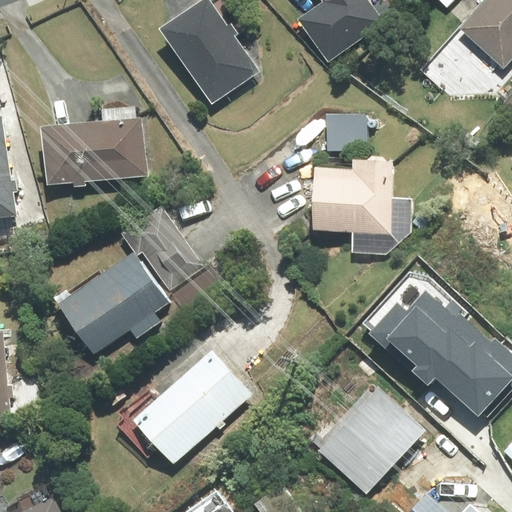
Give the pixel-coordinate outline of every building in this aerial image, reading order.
[(211,109),(224,100),(232,112),(267,86),(206,0),(205,0),(158,33),(211,109)] [(328,65),(384,26),(379,20),(389,13),(382,3),(372,10),(365,0),(318,0),(322,5),(298,22),(328,65)] [(511,0),(485,0),(458,32),(421,75),(454,104),(489,64),(505,78),(511,70),(511,0)] [(3,108),(0,107),(0,222),(17,220),(3,108)] [(95,125),(41,130),(45,190),(148,182),(143,122),(137,122),(136,110),(94,113),(95,125)] [(355,156),(368,156),(369,120),(323,118),(323,156),(355,156)] [(393,200),(395,162),(355,162),(355,165),(349,165),(349,175),(312,175),(311,237),(348,237),(348,256),(386,257),(410,234),(412,202),(393,200)] [(189,322),(233,290),(208,264),(205,267),(161,210),(121,235),(135,255),(58,310),(93,360),(129,334),(135,343),(160,325),(156,319),(177,304),(189,322)] [(464,321),(424,294),(388,336),(415,361),(411,368),(427,386),(435,371),(486,422),(511,395),(511,356),(473,322),(464,321)] [(3,336),(0,336),(0,423),(8,424),(3,336)] [(250,399),(209,355),(130,427),(171,472),(250,399)] [(426,434),(375,390),(317,456),(367,501),(426,434)] [(9,511),(62,511),(50,483),(5,503),(9,511)] [(278,485),(250,508),(253,511),(297,511),(299,511),(278,485)]
